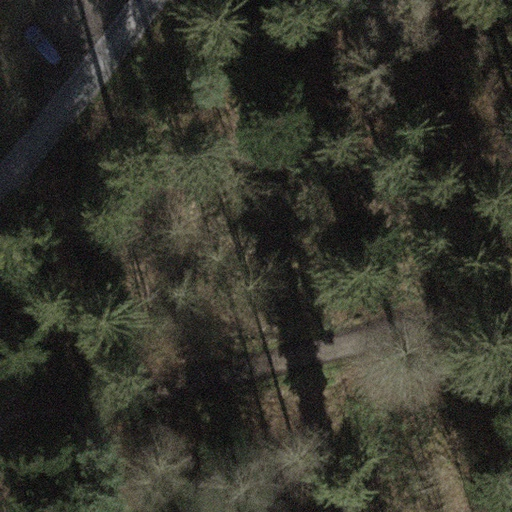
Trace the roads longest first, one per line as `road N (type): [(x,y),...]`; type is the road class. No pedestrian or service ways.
road 1 (track): [(0,422),(511,365)]
road 2 (unclassified): [(0,178),(143,0)]
